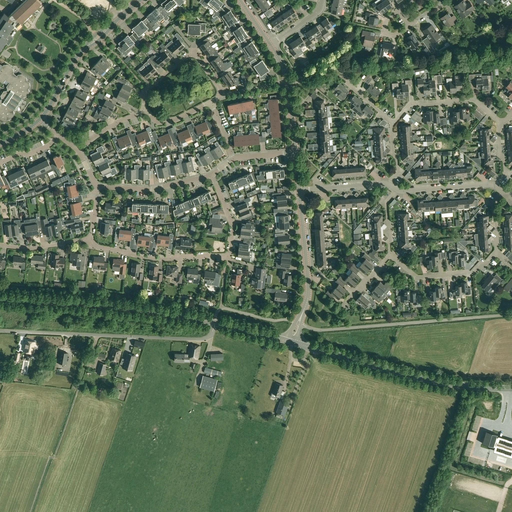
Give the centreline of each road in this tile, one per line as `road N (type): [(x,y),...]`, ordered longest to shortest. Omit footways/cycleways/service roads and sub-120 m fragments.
road 1 (residential): [(91,238),(153,259),(227,254),(232,226),(212,174)]
road 2 (residential): [(214,322),(202,339),(0,331)]
road 3 (secondary): [(511,388),(444,383),(296,343)]
road 4 (secondary): [(214,322),(0,298)]
road 5 (residential): [(300,324),(323,330),(511,315)]
road 6 (track): [(30,511),(78,389),(89,335)]
road 7 (residential): [(145,110),(147,89),(189,54),(218,87),(211,102)]
road 8 (residential): [(389,254),(416,277),(471,273),(496,251)]
road 9 (residential): [(498,123),(473,99),(410,104),(393,123)]
road 10 (tertiary): [(303,311),(299,190)]
